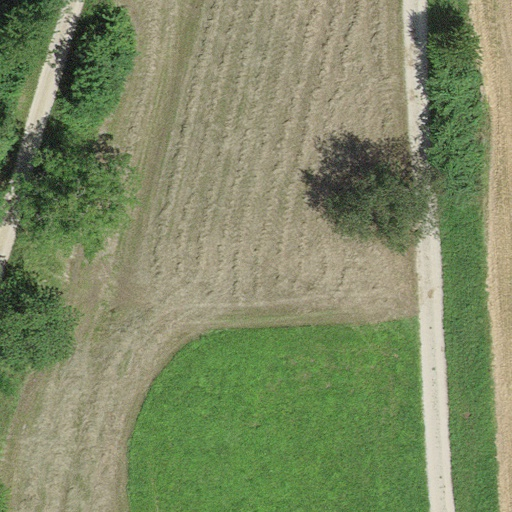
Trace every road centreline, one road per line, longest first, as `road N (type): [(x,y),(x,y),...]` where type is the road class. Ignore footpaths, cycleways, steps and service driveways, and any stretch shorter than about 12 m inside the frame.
road 1 (track): [(414,0),(443,511)]
road 2 (track): [(0,253),(72,0)]
